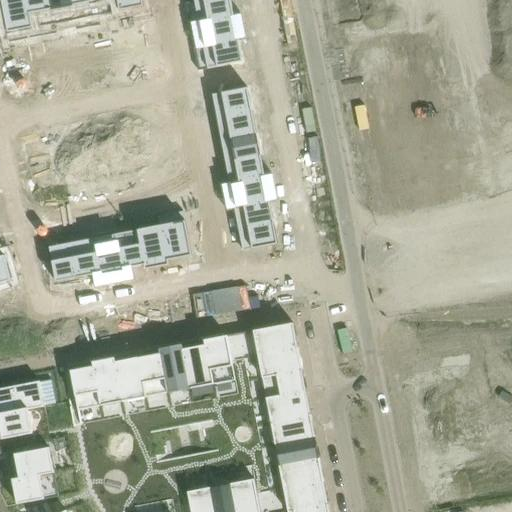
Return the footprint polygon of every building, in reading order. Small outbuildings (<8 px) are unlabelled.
[(25,0),(0,0),(7,33),(31,28),(25,0)] [(47,0),(25,0),(31,28),(52,24),(47,0)] [(70,0),(47,0),(52,24),(75,20),(70,0)] [(70,0),(75,20),(96,16),(92,0),(70,0)] [(117,0),(92,0),(96,16),(119,11),(117,0)] [(141,0),(117,0),(119,11),(143,6),(141,0)] [(229,0),(196,0),(193,1),(197,22),(232,15),(229,0)] [(352,0),(326,0),(331,21),(355,17),(352,0)] [(232,15),(197,22),(201,46),(237,38),(232,15)] [(173,21),(163,23),(165,34),(175,32),(173,21)] [(163,23),(153,25),(155,36),(165,34),(163,23)] [(237,38),(201,46),(206,68),(241,61),(237,38)] [(367,39),(335,45),(342,80),(373,74),(367,39)] [(151,47),(143,49),(147,69),(155,67),(151,47)] [(109,55),(98,57),(100,67),(111,65),(109,55)] [(420,55),(408,57),(410,67),(422,64),(420,55)] [(66,64),(55,66),(56,76),(67,74),(66,64)] [(111,65),(100,67),(102,77),(113,75),(111,65)] [(181,65),(161,69),(163,77),(183,73),(181,65)] [(22,72),(14,74),(18,94),(26,92),(22,72)] [(373,74),(342,80),(346,102),(382,95),(377,73),(373,74)] [(67,74),(56,76),(58,86),(64,85),(69,84),(67,74)] [(424,77),(413,80),(414,89),(426,87),(424,77)] [(426,87),(414,89),(416,98),(428,96),(426,87)] [(246,88),(211,95),(215,117),(251,110),(246,88)] [(382,95),(346,102),(350,123),(386,116),(382,95)] [(188,99),(168,103),(169,111),(189,107),(188,99)] [(251,110),(215,117),(220,140),(255,133),(251,110)] [(386,116),(350,123),(354,144),(390,137),(386,116)] [(433,119),(421,122),(423,131),(434,129),(433,119)] [(434,129),(423,131),(424,140),(436,138),(434,129)] [(255,133),(220,140),(224,162),(259,155),(255,133)] [(390,137),(354,144),(358,165),(394,158),(390,137)] [(196,139),(186,141),(188,152),(198,150),(196,139)] [(186,141),(176,143),(178,154),(188,152),(186,141)] [(259,155),(224,162),(228,185),(264,178),(259,155)] [(394,158),(358,165),(362,186),(398,179),(394,158)] [(172,159),(164,160),(168,180),(176,179),(172,159)] [(441,161),(429,164),(431,173),(443,171),(441,161)] [(131,167),(120,169),(122,179),(133,177),(131,167)] [(443,171),(431,173),(433,182),(444,180),(443,171)] [(87,175),(76,177),(78,187),(89,185),(87,175)] [(133,177),(122,179),(124,189),(129,188),(135,187),(133,177)] [(264,178),(228,185),(232,206),(268,199),(264,178)] [(398,179),(362,186),(367,209),(402,202),(398,179)] [(44,183),(36,185),(40,205),(48,204),(44,183)] [(204,184),(194,186),(196,197),(206,195),(204,184)] [(89,185),(78,187),(80,197),(86,196),(91,195),(89,185)] [(194,186),(184,188),(186,199),(196,197),(194,186)] [(24,189),(14,191),(16,202),(26,200),(24,189)] [(14,191),(4,193),(6,204),(16,202),(14,191)] [(268,199),(232,206),(237,229),(272,222),(268,199)] [(184,220),(160,225),(166,260),(191,255),(184,220)] [(272,222),(237,229),(241,251),(277,244),(272,222)] [(160,225),(137,229),(144,264),(145,269),(167,264),(166,260),(160,225)] [(212,228),(202,230),(204,241),(215,239),(212,228)] [(494,229),(493,229),(499,258),(511,255),(511,228),(495,231),(494,229)] [(137,229),(116,233),(123,268),(144,264),(137,229)] [(473,235),(453,239),(458,266),(499,258),(493,229),(473,233),(473,235)] [(202,230),(192,232),(194,243),(204,241),(202,230)] [(116,233),(94,237),(100,273),(101,277),(124,273),(123,268),(116,233)] [(94,237),(70,242),(77,277),(100,273),(94,237)] [(70,242),(48,246),(55,281),(77,277),(70,242)] [(34,243),(24,245),(27,255),(37,253),(34,243)] [(413,244),(378,251),(382,273),(417,267),(413,244)] [(24,245),(14,247),(17,257),(27,255),(24,245)] [(448,251),(436,253),(438,263),(450,261),(448,251)] [(0,256),(0,282),(10,280),(3,256),(0,256)] [(450,261),(438,263),(440,272),(451,270),(450,261)] [(417,267),(382,273),(386,295),(421,288),(417,267)] [(471,271),(459,273),(461,282),(473,280),(471,271)] [(421,288),(386,295),(390,317),(425,310),(421,288)] [(456,294),(444,297),(446,306),(458,304),(456,294)] [(425,310),(390,317),(426,511),(482,511),(511,506),(511,445),(464,454),(450,378),(445,356),(437,357),(428,310),(425,310)] [(460,319),(449,321),(454,347),(465,345),(460,319)] [(264,327),(253,329),(255,343),(257,354),(297,346),(292,322),(264,327)] [(231,366),(74,397),(74,398),(96,511),(182,511),(181,504),(189,503),(211,499),(232,495),(256,490),(258,499),(259,507),(260,511),(282,511),(288,511),(299,509),(282,418),(309,412),(307,400),(279,406),(264,327),(253,329),(248,330),(251,343),(251,344),(240,346),(228,349),(231,366)] [(244,331),(225,335),(228,348),(235,346),(243,345),(246,344),(244,331)] [(225,335),(203,339),(204,344),(210,372),(232,368),(231,366),(228,349),(228,348),(225,335)] [(181,343),(159,348),(160,352),(165,381),(188,376),(182,348),(181,343)] [(204,344),(182,348),(188,376),(210,372),(204,344)] [(297,346),(257,354),(262,376),(301,369),(297,346)] [(160,352),(137,357),(143,385),(165,381),(160,352)] [(113,357),(92,361),(92,365),(98,394),(119,390),(114,361),(113,357)] [(137,357),(114,361),(119,390),(143,385),(137,357)] [(92,365),(69,370),(74,397),(74,398),(98,394),(92,365)] [(301,369),(262,376),(266,398),(305,390),(301,369)] [(38,381),(0,388),(0,414),(27,409),(43,406),(38,381)] [(0,414),(0,439),(31,434),(27,409),(0,414)] [(310,415),(271,422),(275,444),(314,436),(310,415)] [(314,431),(319,447),(335,442),(330,426),(314,431)] [(314,436),(275,444),(279,465),(318,457),(314,436)] [(49,447),(6,455),(11,480),(53,472),(49,447)] [(318,457),(279,465),(283,488),(323,481),(318,457)] [(53,472),(11,480),(16,504),(58,496),(53,472)] [(323,481),(283,488),(288,511),(299,509),(327,503),(323,481)] [(256,490),(232,495),(235,511),(260,511),(259,507),(258,499),(256,490)] [(235,511),(232,495),(211,499),(213,511),(235,511)] [(213,511),(211,499),(189,503),(190,511),(213,511)] [(288,511),(282,511),(328,511),(327,503),(299,509),(288,511)]
